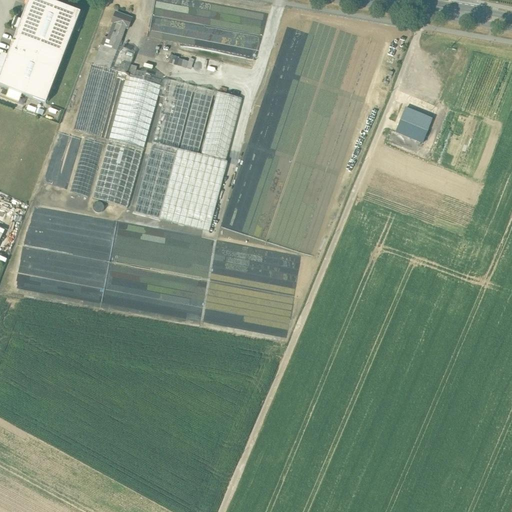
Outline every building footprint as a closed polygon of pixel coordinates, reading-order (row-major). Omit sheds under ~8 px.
[(81,13),(45,0),(29,0),(22,20),(19,30),(0,78),(0,86),(46,104),(81,13)] [(181,0),(156,0),(149,38),(253,56),(257,36),(237,33),(236,37),(226,36),(229,22),(179,14),(181,7),(182,7),(182,2),(187,3),(188,1),(181,0)] [(113,24),(107,38),(104,37),(93,65),(110,70),(113,63),(117,51),(126,28),(128,29),(132,19),(115,13),(112,23),(113,24)] [(15,17),(11,27),(19,30),(22,20),(15,17)] [(191,69),(193,61),(171,55),(169,62),(191,69)] [(121,65),(113,63),(110,70),(93,65),(90,64),(73,130),(109,140),(92,199),(127,209),(163,79),(136,71),(137,67),(122,63),(121,65)] [(194,87),(169,80),(152,143),(178,149),(194,87)] [(214,92),(196,87),(180,150),(198,154),(214,92)] [(242,99),(217,93),(201,155),(226,162),(242,99)] [(405,108),(395,133),(422,144),(433,120),(405,108)] [(105,144),(84,139),(70,193),(91,198),(105,144)] [(266,333),(288,336),(291,309),(286,304),(283,303),(282,307),(279,305),(265,303),(257,295),(261,290),(252,289),(253,281),(263,282),(266,260),(258,269),(251,262),(247,266),(245,266),(243,283),(248,289),(236,287),(233,306),(250,309),(249,316),(225,313),(234,321),(231,324),(250,326),(250,324),(267,326),(266,333)]
